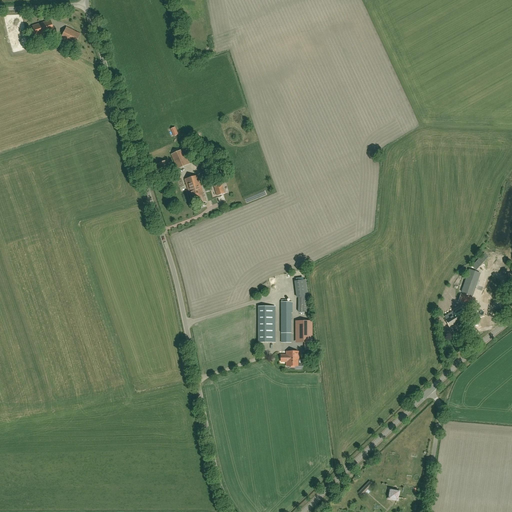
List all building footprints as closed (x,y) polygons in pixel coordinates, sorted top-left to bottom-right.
[(54,31),(52,24),(51,20),(33,26),(36,37),(54,31)] [(81,35),(66,27),(61,39),(75,46),(81,35)] [(174,137),(178,135),(175,127),(170,129),(174,137)] [(171,155),(177,170),(192,163),(187,153),(190,152),(188,147),(171,155)] [(158,164),(162,176),(172,172),(168,161),(158,164)] [(199,188),(201,187),(197,176),(185,180),(189,194),(192,193),(192,192),(197,191),(196,188),(199,187),(199,188)] [(214,187),(217,196),(225,193),(222,185),(214,187)] [(205,202),(201,187),(199,188),(199,187),(196,188),(197,191),(192,192),(192,193),(189,194),(191,199),(198,197),(200,204),(205,202)] [(489,267),(489,271),(491,271),(491,275),(493,275),(494,275),(494,278),(500,278),(500,266),(498,266),(498,262),(491,262),(491,266),(489,266),(489,267)] [(472,296),(478,280),(477,280),(467,277),(469,271),(462,292),(472,296)] [(298,298),(298,312),(308,312),(308,296),(306,280),(294,281),(296,298),(298,298)] [(461,294),(459,301),(460,301),(460,302),(463,303),(463,304),(469,306),(470,302),(474,304),(476,299),(461,294)] [(291,343),(291,303),(281,303),(281,343),(291,343)] [(259,307),(259,343),(275,343),(275,307),(259,307)] [(459,311),(455,313),(456,314),(446,320),(450,327),(460,321),(458,318),(462,316),(459,311)] [(487,316),(481,324),(490,331),(496,323),(487,316)] [(296,321),(296,342),(305,342),(305,350),(312,350),(312,321),(296,321)] [(299,367),(299,352),(286,352),(286,355),(281,355),(281,362),(286,362),(286,367),(299,367)] [(359,493),(362,496),(373,485),(370,482),(359,493)] [(398,500),(399,492),(391,491),(389,499),(398,500)]
